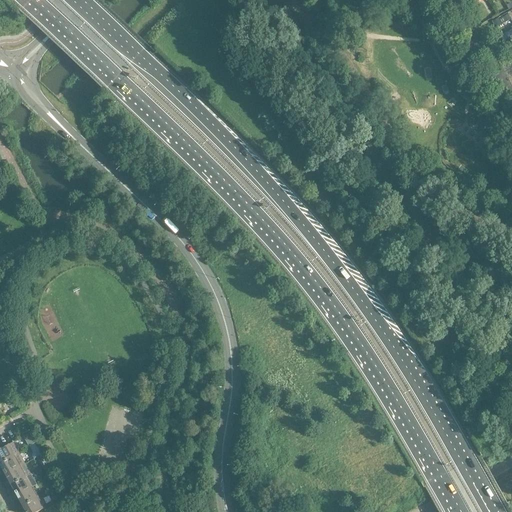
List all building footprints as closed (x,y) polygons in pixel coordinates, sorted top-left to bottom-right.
[(434,4),(437,9),(448,3),(447,0),(446,0),(440,0),(438,1),(434,4)] [(448,3),(437,9),(440,15),(448,11),(452,9),(450,6),(448,3)] [(498,18),(492,22),(496,28),(502,24),(499,20),(498,18)] [(491,76),(495,83),(506,76),(505,73),(503,70),(491,76)] [(495,83),(498,88),(510,82),(508,79),(506,76),(495,83)] [(498,88),(501,94),(511,88),(511,86),(511,85),(510,82),(498,88)] [(511,88),(501,94),(504,100),(511,96),(511,95),(511,88)] [(13,397),(6,401),(13,414),(20,410),(13,397)] [(27,431),(22,434),(29,447),(34,444),(27,431)] [(0,464),(20,453),(14,442),(0,449),(0,464)] [(20,453),(0,464),(0,470),(2,469),(5,475),(25,464),(26,464),(20,453)] [(25,464),(5,475),(9,481),(4,483),(7,488),(27,477),(31,475),(25,464)] [(14,490),(17,496),(32,487),(27,477),(7,488),(9,492),(14,490)] [(16,504),(18,509),(38,498),(32,487),(17,496),(20,502),(16,504)] [(38,498),(18,509),(20,511),(23,511),(25,511),(26,511),(38,511),(44,509),(38,498)]
